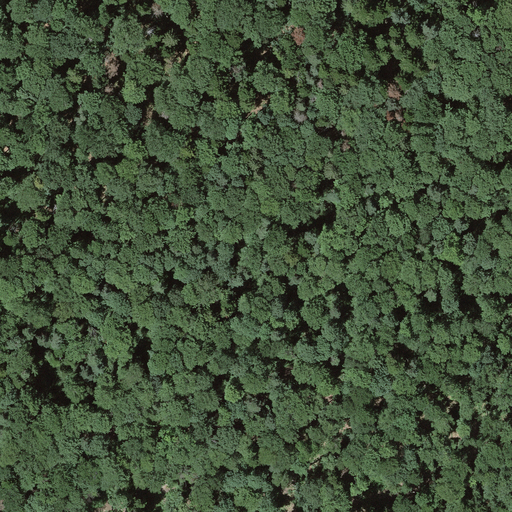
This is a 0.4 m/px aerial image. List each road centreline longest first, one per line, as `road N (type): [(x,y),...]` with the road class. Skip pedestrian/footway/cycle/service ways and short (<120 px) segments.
road 1 (track): [(0,463),(355,351),(511,313)]
road 2 (track): [(511,435),(334,511)]
